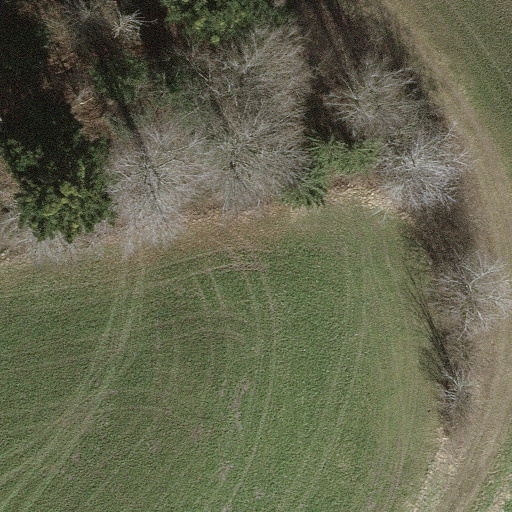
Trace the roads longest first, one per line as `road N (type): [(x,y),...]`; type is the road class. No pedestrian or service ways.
road 1 (track): [(511,278),(488,175),(435,72),(359,0)]
road 2 (track): [(455,511),(505,391),(511,309)]
